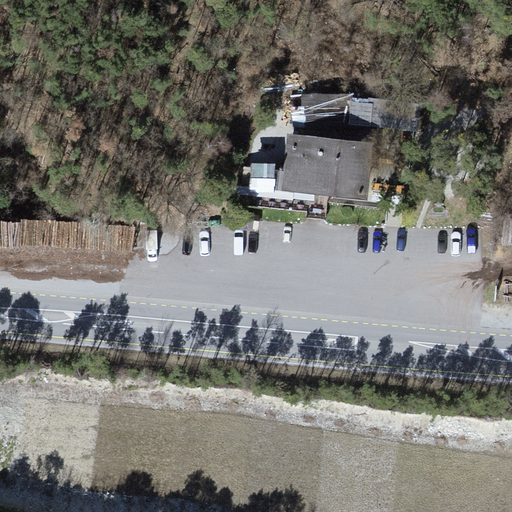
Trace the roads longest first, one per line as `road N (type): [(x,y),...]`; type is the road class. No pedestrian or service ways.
road 1 (motorway): [(511,375),(146,279),(0,267)]
road 2 (motorway): [(0,385),(131,396),(511,479)]
road 3 (primary): [(511,358),(0,318)]
